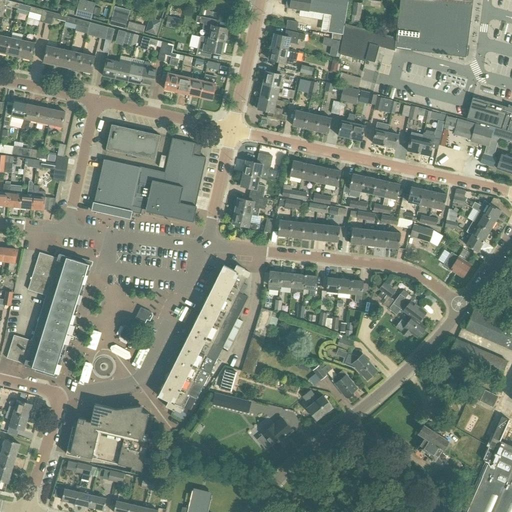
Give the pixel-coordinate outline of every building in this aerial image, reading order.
[(4,0),(4,5),(17,9),(19,3),(6,0),(4,0)] [(290,0),(289,8),(310,12),(311,0),(290,0)] [(311,0),(310,12),(331,15),(328,32),(333,33),(332,39),(342,40),(345,24),(348,0),(311,0)] [(400,0),(395,38),(345,24),(342,40),(340,54),(365,61),(369,44),(394,51),(395,48),(466,57),(466,50),(472,0),(400,0)] [(76,16),(91,20),(95,6),(80,2),(76,16)] [(29,12),(30,6),(19,3),(17,9),(29,12)] [(353,3),(352,15),(359,16),(361,4),(353,3)] [(45,23),(49,11),(30,6),(29,12),(41,15),(39,23),(45,24),(45,23)] [(58,11),(74,16),(76,10),(59,6),(58,11)] [(119,18),(127,20),(129,12),(114,8),(111,18),(119,20),(119,18)] [(49,11),(45,23),(51,25),(53,18),(65,22),(67,16),(49,11)] [(65,22),(77,25),(78,19),(67,16),(65,22)] [(165,27),(180,30),(183,20),(168,16),(165,27)] [(208,38),(225,42),(228,29),(215,26),(216,20),(197,16),(195,23),(203,25),(202,29),(210,30),(208,38)] [(109,25),(125,29),(127,20),(119,18),(119,20),(111,18),(109,25)] [(161,22),(150,18),(145,32),(157,36),(161,22)] [(90,22),(78,19),(77,25),(89,28),(90,22)] [(99,38),(105,39),(108,27),(90,22),(89,28),(101,31),(99,38)] [(128,30),(143,34),(143,33),(145,27),(130,23),(128,30)] [(114,29),(108,27),(105,39),(111,41),(114,29)] [(271,47),(288,51),(289,43),(297,44),(298,39),(304,41),(305,35),(288,31),(286,37),(273,34),(271,47)] [(0,35),(0,53),(7,54),(10,38),(0,35)] [(10,38),(7,54),(18,57),(22,40),(10,38)] [(199,44),(196,55),(208,58),(209,52),(212,52),(222,55),(225,42),(208,38),(206,45),(199,44)] [(22,40),(18,57),(30,60),(34,43),(22,40)] [(339,41),(333,40),(331,47),(330,55),(336,57),(339,41)] [(165,55),(168,43),(162,42),(158,61),(164,62),(165,55)] [(168,43),(165,55),(171,57),(171,58),(179,60),(180,55),(172,53),(174,45),(168,43)] [(43,63),(55,65),(59,48),(47,46),(43,63)] [(281,62),(279,68),(295,72),(296,67),(292,66),(294,60),(296,61),(298,53),(288,51),(271,47),(268,59),(281,62)] [(55,65),(67,68),(71,51),(59,48),(55,65)] [(71,51),(67,68),(79,70),(83,54),(71,51)] [(83,54),(79,70),(91,73),(95,56),(83,54)] [(120,57),(119,62),(116,79),(128,81),(131,69),(131,64),(133,60),(120,57)] [(103,76),(116,79),(119,62),(107,59),(103,76)] [(144,67),(140,84),(152,87),(156,70),(149,68),(150,62),(145,61),(144,67)] [(206,68),(218,71),(220,64),(208,61),(206,68)] [(128,81),(140,84),(144,67),(131,64),(131,69),(128,81)] [(300,72),(312,75),(313,68),(302,65),(300,72)] [(295,72),(279,68),(278,74),(265,71),(263,84),(279,88),(282,88),(284,81),(289,82),(290,77),(294,78),(295,72)] [(336,79),(355,85),(358,75),(339,69),(336,79)] [(176,92),(180,76),(163,72),(161,80),(166,81),(164,90),(176,92)] [(180,76),(176,92),(188,95),(192,79),(180,76)] [(188,95),(200,98),(204,81),(192,79),(188,95)] [(204,81),(200,98),(212,101),(216,84),(204,81)] [(318,83),(311,81),(309,90),(316,91),(318,83)] [(279,88),(263,84),(260,97),(277,100),(279,88)] [(341,101),(355,105),(359,91),(344,87),(341,101)] [(316,91),(309,90),(307,98),(314,99),(316,91)] [(374,104),(376,95),(369,94),(366,102),(374,104)] [(277,100),(260,97),(257,109),(270,112),(268,118),(280,121),(286,122),(287,115),(282,114),(283,110),(275,108),(277,100)] [(384,99),(377,97),(374,110),(381,111),(384,99)] [(466,119),(493,127),(492,129),(491,134),(511,141),(511,108),(473,97),(472,100),(469,109),(469,110),(467,117),(467,118),(466,119)] [(10,122),(23,125),(27,104),(14,102),(12,111),(6,109),(3,123),(9,124),(10,122)] [(27,104),(23,125),(22,130),(28,131),(31,121),(36,122),(40,107),(27,104)] [(401,115),(408,117),(410,107),(403,106),(401,115)] [(418,108),(411,106),(409,118),(416,119),(418,108)] [(36,122),(49,125),(52,110),(40,107),(36,122)] [(52,110),(49,125),(62,127),(65,113),(52,110)] [(292,126),(304,128),(307,113),(295,110),(292,126)] [(307,113),(304,128),(316,131),(320,116),(307,113)] [(349,138),(353,123),(355,115),(350,114),(348,122),(341,120),(338,136),(349,138)] [(320,116),(316,131),(328,134),(331,118),(320,116)] [(455,121),(452,133),(467,137),(471,125),(455,121)] [(372,143),(384,146),(387,133),(388,125),(377,122),(372,143)] [(353,123),(349,138),(362,141),(365,126),(353,123)] [(471,141),(488,146),(491,134),(492,129),(475,124),(471,141)] [(107,149),(155,160),(160,136),(112,125),(107,149)] [(423,134),(419,153),(430,156),(432,148),(437,149),(441,132),(435,130),(434,135),(423,133),(423,134)] [(407,151),(419,153),(423,134),(411,132),(407,151)] [(387,133),(384,146),(395,148),(398,135),(387,133)] [(197,207),(196,206),(206,158),(193,155),(196,143),(172,138),(165,173),(104,159),(94,202),(93,202),(91,210),(93,211),(130,219),(132,212),(141,214),(142,209),(146,210),(145,211),(193,222),(197,207)] [(0,141),(0,148),(10,151),(12,143),(0,141)] [(194,154),(200,155),(202,145),(196,144),(194,154)] [(58,157),(64,158),(67,146),(61,145),(58,157)] [(17,155),(30,157),(31,150),(18,148),(17,155)] [(243,173),(259,177),(267,179),(272,156),(259,153),(257,160),(259,160),(258,163),(246,161),(243,173)] [(480,163),(488,166),(487,170),(492,171),(493,168),(497,157),(483,153),(480,163)] [(497,169),(511,173),(511,156),(502,153),(497,169)] [(8,164),(13,164),(14,157),(9,156),(5,155),(4,163),(8,164)] [(36,168),(38,160),(28,159),(27,167),(36,168)] [(49,166),(55,167),(55,163),(38,160),(36,168),(41,169),(41,167),(49,168),(49,166)] [(290,176),(301,179),(305,163),(293,161),(290,176)] [(301,179),(313,181),(317,166),(305,163),(301,179)] [(317,166),(313,181),(325,184),(329,169),(317,166)] [(329,169),(325,184),(337,186),(341,171),(329,169)] [(251,195),(267,198),(263,197),(265,186),(258,184),(259,177),(243,173),(240,186),(253,189),(251,195)] [(361,192),(364,177),(352,174),(351,182),(345,181),(343,192),(348,193),(349,189),(361,192)] [(376,179),(364,177),(361,192),(373,194),(376,179)] [(376,179),(373,194),(384,197),(387,182),(376,179)] [(387,182),(384,197),(397,200),(400,184),(387,182)] [(0,205),(8,207),(10,193),(11,185),(4,184),(3,193),(0,192),(0,205)] [(34,191),(32,209),(44,211),(45,197),(46,192),(39,191),(40,186),(35,186),(34,191)] [(407,202),(419,204),(423,189),(411,187),(407,202)] [(282,196),(297,199),(299,192),(283,189),(282,196)] [(423,189),(419,204),(431,207),(434,192),(423,189)] [(28,195),(22,195),(20,208),(32,209),(34,191),(29,190),(28,191),(28,195)] [(299,192),(297,199),(306,200),(307,193),(299,192)] [(434,192),(431,207),(443,210),(446,195),(434,192)] [(22,195),(10,193),(8,207),(20,208),(22,195)] [(313,201),(322,203),(323,195),(319,195),(319,193),(314,193),(313,201)] [(234,211),(251,215),(258,216),(260,208),(265,209),(267,198),(251,195),(250,201),(237,198),(234,211)] [(323,195),(322,203),(330,204),(331,197),(323,195)] [(285,207),(293,208),(294,201),(286,199),(285,207)] [(349,207),(356,209),(357,205),(359,206),(360,202),(350,200),(349,207)] [(303,202),(294,201),(293,208),(302,209),(303,202)] [(475,201),(471,207),(478,211),(479,211),(495,221),(501,211),(497,208),(490,204),(485,201),(482,206),(475,201)] [(357,205),(356,209),(366,210),(367,203),(360,202),(359,206),(357,205)] [(308,210),(317,212),(318,204),(310,203),(308,210)] [(318,204),(317,212),(325,213),(326,206),(318,204)] [(373,211),(381,213),(383,205),(374,204),(373,211)] [(383,205),(381,213),(390,214),(391,207),(383,205)] [(338,208),(330,206),(329,214),(337,215),(338,208)] [(250,222),(251,215),(234,211),(232,224),(247,227),(247,228),(256,229),(257,224),(250,222)] [(357,218),(365,220),(366,213),(358,211),(357,218)] [(479,211),(473,222),(490,231),(495,221),(479,211)] [(410,220),(412,221),(414,214),(405,212),(403,219),(410,220)] [(375,214),(366,213),(365,220),(374,221),(375,214)] [(389,224),(390,217),(382,215),(381,222),(389,224)] [(419,222),(427,224),(429,217),(421,215),(419,222)] [(398,218),(390,217),(389,224),(398,225),(399,218),(398,218)] [(429,217),(427,224),(436,226),(437,219),(429,217)] [(271,233),(274,220),(267,218),(264,231),(271,233)] [(399,218),(398,225),(397,226),(408,228),(410,220),(403,219),(399,218)] [(278,236),(290,237),(292,221),(279,220),(278,236)] [(290,237),(302,238),(303,223),(292,221),(290,237)] [(473,222),(467,232),(472,235),(484,241),(490,231),(473,222)] [(315,224),(303,223),(302,238),(313,240),(315,224)] [(327,225),(315,224),(313,240),(325,241),(327,225)] [(432,230),(412,224),(409,236),(429,241),(432,230)] [(327,225),(325,241),(338,242),(340,227),(327,225)] [(350,244),(362,245),(364,229),(352,228),(350,244)] [(364,229),(362,245),(374,246),(376,230),(364,229)] [(374,246),(386,248),(388,232),(376,230),(374,246)] [(388,232),(386,248),(399,249),(401,233),(388,232)] [(484,241),(472,235),(466,245),(478,252),(484,241)] [(5,248),(4,261),(9,262),(8,270),(14,271),(17,250),(5,248)] [(36,264),(42,265),(46,254),(40,252),(36,264)] [(444,265),(463,277),(471,264),(451,252),(444,265)] [(48,267),(42,265),(36,264),(32,279),(38,281),(44,282),(49,284),(46,296),(32,341),(28,352),(24,363),(24,365),(36,369),(36,368),(54,373),(88,264),(70,258),(71,257),(59,254),(58,258),(54,269),(48,267)] [(48,267),(52,256),(46,254),(42,265),(48,267)] [(54,269),(58,258),(52,256),(48,267),(54,269)] [(224,266),(158,396),(168,401),(166,406),(174,410),(175,410),(176,410),(173,416),(184,422),(208,374),(209,375),(248,297),(239,293),(247,277),(248,278),(250,273),(245,270),(245,269),(237,265),(234,271),(224,266)] [(280,286),(282,273),(270,271),(268,290),(280,291),(280,286)] [(282,273),(280,286),(292,287),(294,274),(282,273)] [(305,275),(294,274),(292,287),(292,291),(298,291),(298,292),(303,292),(303,291),(304,289),(305,275)] [(305,275),(304,289),(310,289),(309,296),(315,296),(317,276),(305,275)] [(327,291),(338,292),(340,279),(328,277),(327,291)] [(28,290),(34,292),(38,281),(32,279),(28,290)] [(351,280),(340,279),(338,292),(338,297),(349,299),(350,293),(351,280)] [(351,280),(350,293),(356,294),(355,302),(361,303),(363,281),(351,280)] [(34,292),(40,294),(44,282),(38,281),(34,292)] [(40,294),(46,296),(49,284),(44,282),(40,294)] [(379,289),(388,296),(393,289),(384,283),(379,289)] [(5,291),(4,299),(3,305),(4,305),(11,306),(13,293),(5,291)] [(401,309),(412,317),(418,322),(419,322),(426,312),(411,301),(410,302),(400,294),(395,301),(395,302),(399,305),(398,307),(401,309)] [(397,314),(401,309),(398,307),(399,305),(395,302),(389,309),(397,314)] [(141,306),(135,318),(145,322),(147,319),(149,321),(152,315),(151,311),(141,306)] [(260,314),(271,318),(273,311),(261,308),(260,314)] [(511,325),(474,309),(465,330),(511,350),(511,325)] [(327,313),(320,312),(318,324),(325,325),(327,313)] [(260,314),(258,320),(269,324),(271,318),(260,314)] [(418,322),(412,317),(407,323),(402,319),(396,327),(402,331),(401,332),(407,337),(410,333),(417,338),(425,327),(419,322),(418,322)] [(256,327),(267,330),(269,324),(258,320),(256,327)] [(119,336),(128,341),(134,330),(125,325),(119,336)] [(256,327),(254,333),(265,336),(267,330),(256,327)] [(252,339),(263,343),(265,336),(254,333),(252,339)] [(16,348),(20,337),(14,335),(11,346),(16,348)] [(22,350),(26,339),(20,337),(16,348),(22,350)] [(448,354),(501,377),(508,361),(455,337),(448,354)] [(338,345),(351,349),(353,343),(340,338),(338,345)] [(28,352),(32,341),(26,339),(22,350),(28,352)] [(263,343),(252,339),(250,346),(261,349),(263,343)] [(7,358),(13,360),(16,348),(11,346),(7,358)] [(248,352),(259,355),(261,349),(250,346),(248,352)] [(13,360),(19,362),(22,350),(16,348),(13,360)] [(19,362),(24,363),(28,352),(22,350),(19,362)] [(246,358),(257,362),(259,355),(248,352),(246,358)] [(349,353),(344,364),(354,368),(356,367),(367,379),(377,371),(368,360),(365,362),(360,357),(349,353)] [(257,362),(246,358),(244,364),(255,368),(257,362)] [(255,368),(244,364),(242,371),(253,374),(255,368)] [(328,364),(321,370),(325,374),(327,373),(332,369),(328,364)] [(313,371),(321,380),(326,375),(325,374),(321,370),(319,366),(313,371)] [(336,375),(332,369),(327,373),(335,383),(335,384),(340,391),(341,391),(346,397),(356,389),(346,375),(345,376),(341,371),(336,375)] [(475,399),(493,407),(498,396),(480,388),(475,399)] [(303,396),(310,406),(307,408),(316,420),(332,407),(323,395),(318,399),(311,390),(303,396)] [(238,409),(240,400),(221,396),(219,405),(238,409)] [(15,413),(29,417),(33,405),(17,400),(15,408),(9,406),(8,412),(15,413)] [(66,454),(80,457),(80,454),(83,455),(132,467),(131,469),(141,471),(143,463),(149,464),(155,440),(143,437),(149,413),(141,411),(137,407),(117,409),(95,404),(91,421),(86,420),(86,419),(79,417),(77,426),(73,425),(66,454)] [(253,410),(249,423),(262,427),(266,414),(253,410)] [(15,413),(8,412),(6,417),(12,419),(10,426),(25,430),(29,417),(15,413)] [(511,511),(511,421),(501,417),(482,460),(488,462),(466,511),(511,511)] [(262,434),(263,435),(272,445),(278,451),(289,440),(285,436),(292,430),(281,418),(274,424),(274,423),(262,434)] [(417,449),(429,457),(425,462),(431,466),(442,450),(447,453),(451,447),(446,444),(448,441),(437,434),(440,430),(434,426),(431,430),(424,425),(418,434),(425,438),(417,449)] [(3,453),(16,457),(20,444),(5,439),(2,448),(0,447),(0,451),(1,452),(3,453)] [(0,455),(0,465),(12,469),(16,457),(3,453),(1,452),(0,455)] [(397,456),(391,465),(398,470),(404,460),(397,456)] [(82,474),(85,465),(78,463),(75,473),(82,474)] [(12,469),(0,465),(0,479),(8,482),(12,469)] [(91,466),(85,465),(82,474),(90,476),(92,466),(91,466)] [(181,478),(178,467),(170,469),(172,479),(181,478)] [(108,480),(115,481),(116,481),(117,476),(115,476),(116,472),(110,470),(108,480)] [(116,481),(115,481),(122,483),(124,474),(116,472),(115,476),(117,476),(116,481)] [(141,488),(148,490),(151,480),(143,478),(141,488)] [(151,480),(148,490),(155,491),(157,481),(151,480)] [(181,511),(208,511),(212,494),(207,493),(208,489),(198,486),(197,491),(192,489),(188,507),(182,507),(181,511)] [(62,500),(76,503),(78,492),(65,489),(62,500)] [(76,503),(89,507),(92,495),(78,492),(76,503)] [(92,495),(89,507),(104,510),(106,498),(92,495)] [(114,511),(113,511),(128,511),(130,504),(116,501),(114,511)] [(435,511),(449,511),(451,507),(440,502),(435,511)]
